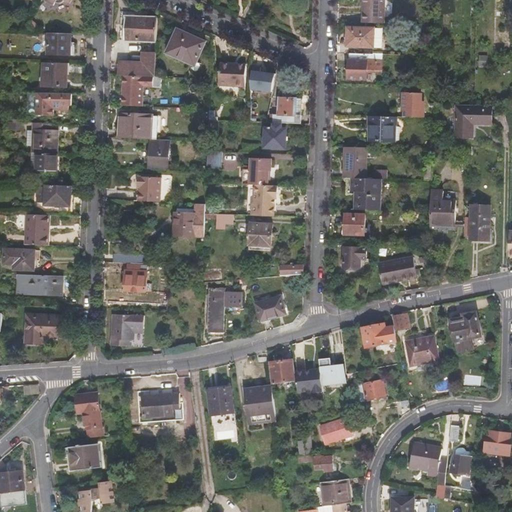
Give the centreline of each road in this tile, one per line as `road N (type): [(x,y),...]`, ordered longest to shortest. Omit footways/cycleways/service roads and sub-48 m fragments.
road 1 (residential): [(101,0),(91,371)]
road 2 (residential): [(322,67),(316,327)]
road 3 (residential): [(91,371),(218,360),(316,327)]
road 4 (residential): [(316,327),(510,280)]
road 5 (residential): [(507,409),(461,406),(406,427),(373,484),(374,511)]
road 6 (residential): [(322,67),(163,0)]
road 7 (residential): [(510,280),(507,409)]
